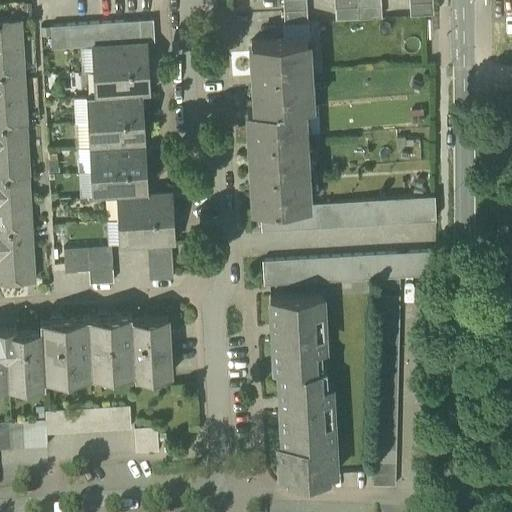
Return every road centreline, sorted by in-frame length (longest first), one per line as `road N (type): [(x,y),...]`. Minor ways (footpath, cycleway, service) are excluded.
road 1 (tertiary): [(464,511),(462,0)]
road 2 (residential): [(191,0),(226,488)]
road 3 (residential): [(11,511),(226,488)]
road 4 (unknown): [(30,301),(51,507)]
road 5 (residential): [(226,488),(410,499)]
